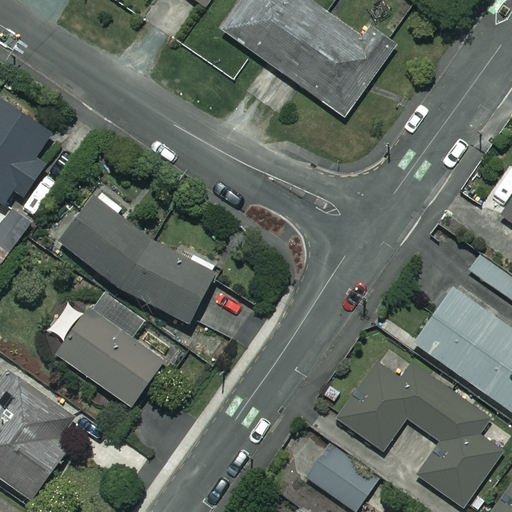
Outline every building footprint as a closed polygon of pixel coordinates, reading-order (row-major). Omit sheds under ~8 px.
[(240,0),(219,29),(344,117),(397,43),(369,24),(361,36),(310,0),(240,0)] [(52,133),(0,98),(0,202),(3,205),(14,189),(25,196),(45,164),(36,158),(52,133)] [(511,196),(499,214),(511,222),(511,196)] [(215,277),(98,197),(63,248),(179,328),(215,277)] [(0,266),(30,223),(11,210),(0,225),(0,266)] [(511,325),(456,284),(414,343),(511,411),(511,325)] [(84,316),(68,304),(50,330),(66,341),(56,355),(131,407),(163,362),(88,309),(84,316)] [(402,380),(379,363),(339,421),(382,451),(405,418),(440,442),(416,476),(460,507),(501,450),(478,433),(489,418),(413,364),(402,380)] [(8,369),(0,379),(0,478),(32,501),(70,447),(96,466),(113,443),(8,369)] [(377,480),(328,447),(307,478),(355,511),(377,480)] [(511,511),(511,485),(492,511),(511,511)]
